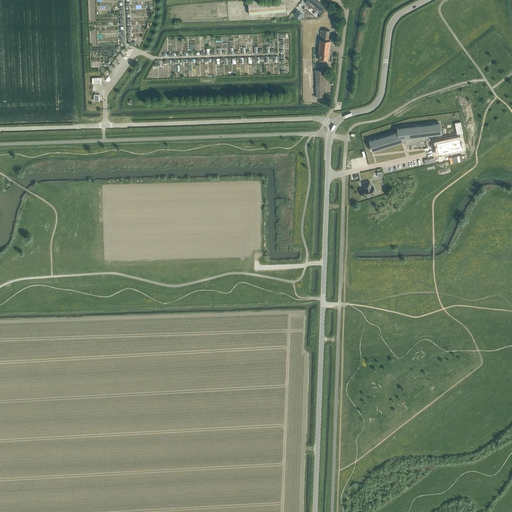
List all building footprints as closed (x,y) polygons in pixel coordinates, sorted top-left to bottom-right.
[(284,0),(253,0),(248,0),(249,15),(285,11),(284,0)] [(316,0),(307,0),(305,3),(318,14),(319,13),(321,15),(325,10),(323,8),(324,6),(316,0)] [(297,10),(294,14),(300,19),(304,15),(297,10)] [(320,40),(318,55),(319,55),(319,60),(327,61),(328,55),(329,55),(330,41),(329,41),(330,31),(322,30),(321,40),(320,40)] [(316,72),(316,97),(324,97),(324,70),(315,70),(315,72),(316,72)] [(397,132),(370,140),(373,151),(405,141),(406,141),(407,145),(406,145),(418,144),(418,141),(426,140),(425,136),(441,134),(439,123),(416,126),(416,125),(401,126),(402,128),(397,128),(397,132)] [(460,139),(436,144),(438,154),(463,149),(460,139)] [(363,183),(364,186),(365,187),(365,188),(361,189),(363,197),(375,194),(373,186),(371,187),(370,181),(363,183)]
